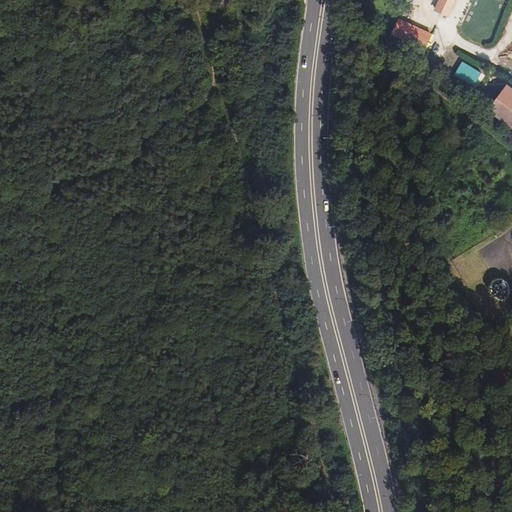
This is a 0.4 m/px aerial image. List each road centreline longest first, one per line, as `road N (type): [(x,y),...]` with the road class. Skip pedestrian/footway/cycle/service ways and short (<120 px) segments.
road 1 (track): [(99,0),(181,248),(183,283),(243,511)]
road 2 (primary): [(314,0),(297,172),(368,511)]
road 3 (primary): [(386,511),(320,214),(315,131),(329,0)]
road 4 (track): [(220,80),(323,457),(330,511)]
road 5 (motorway): [(300,0),(511,371)]
road 6 (motorway): [(511,307),(345,0)]
